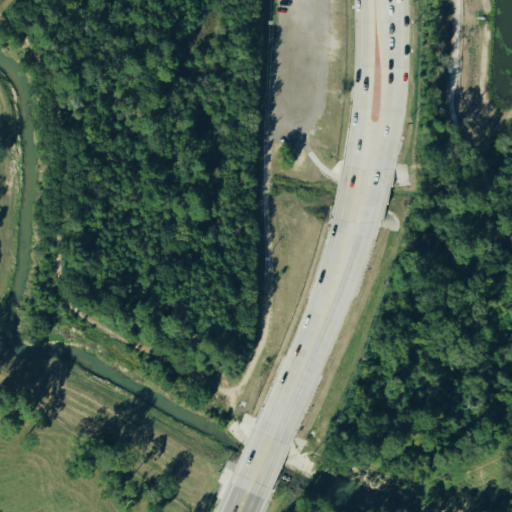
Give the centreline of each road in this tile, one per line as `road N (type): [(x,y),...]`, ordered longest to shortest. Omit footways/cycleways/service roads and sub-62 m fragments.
road 1 (secondary): [(281,443),(370,224)]
road 2 (secondary): [(342,222),(300,356),(265,435)]
road 3 (secondary): [(363,0),(364,113),(355,170)]
